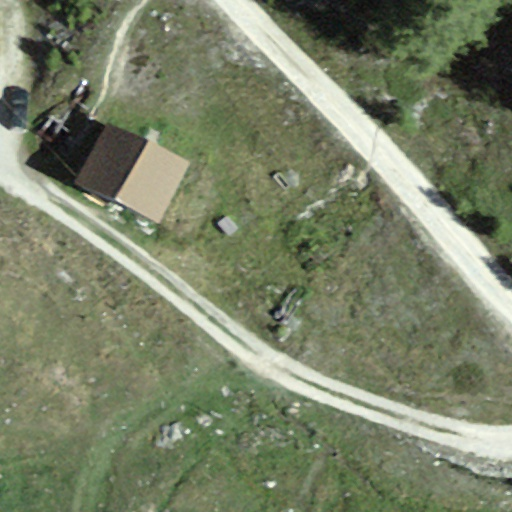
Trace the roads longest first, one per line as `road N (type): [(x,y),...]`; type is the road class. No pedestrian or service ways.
road 1 (track): [(229,0),(511,305)]
road 2 (track): [(207,324),(490,447),(511,437)]
